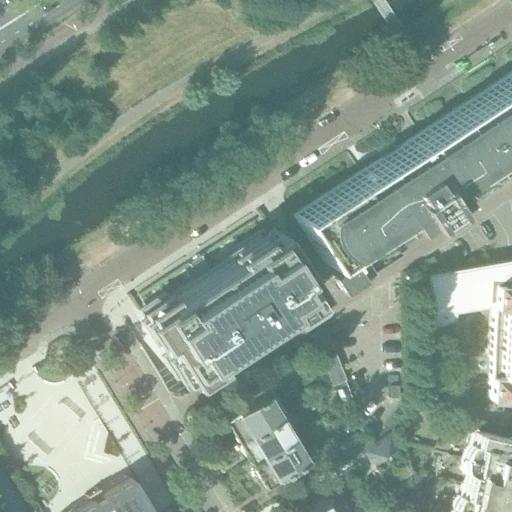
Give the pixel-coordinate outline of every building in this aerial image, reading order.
[(511,72),(396,148),(380,158),(291,216),(318,257),(330,276),(333,281),(335,284),(340,292),(343,295),(363,282),(363,281),(373,275),(381,288),(359,302),(359,311),(360,386),(388,386),(388,399),(397,398),(397,386),(395,279),(403,273),(381,238),(376,241),(370,232),(395,216),(398,222),(387,229),(392,236),(389,238),(398,251),(471,203),(461,188),(458,183),(447,190),(443,185),(511,139),(511,72)] [(270,229),(137,315),(163,355),(148,365),(166,395),(183,399),(288,331),(296,327),(322,309),(313,295),(310,289),(270,229)] [(511,259),(423,274),(427,300),(428,300),(430,311),(429,311),(429,312),(449,309),(449,308),(447,308),(448,301),(491,304),(486,399),(509,400),(509,402),(511,401),(511,259)] [(430,389),(429,340),(419,340),(420,389),(430,389)] [(343,382),(333,355),(321,360),(331,386),(343,382)] [(275,418),(281,414),(265,386),(246,398),(249,402),(220,420),(220,418),(218,419),(233,443),(275,418)] [(434,413),(436,399),(410,394),(408,409),(434,413)] [(328,423),(324,414),(319,416),(324,425),(328,423)] [(246,464),(287,439),(275,418),(233,443),(246,464)] [(408,437),(404,430),(397,429),(394,441),(406,444),(408,437)] [(343,459),(364,445),(356,432),(335,446),(343,459)] [(511,440),(471,432),(469,444),(474,445),(468,473),(463,472),(461,484),(511,495),(511,440)] [(370,445),(359,451),(368,465),(396,449),(391,440),(387,434),(370,445)] [(272,479),(313,455),(307,445),(295,452),(287,439),(246,464),(260,488),(273,480),(272,479)] [(402,466),(393,472),(398,480),(407,474),(402,466)] [(145,511),(124,476),(123,477),(122,476),(96,491),(94,488),(82,496),(84,498),(61,511),(145,511)] [(419,487),(421,477),(412,476),(410,485),(419,487)] [(511,511),(511,495),(461,484),(458,496),(463,497),(460,511),(459,511),(511,511)] [(297,511),(295,511),(346,511),(347,511),(333,489),(327,493),(305,506),(304,504),(296,509),(297,511)]
